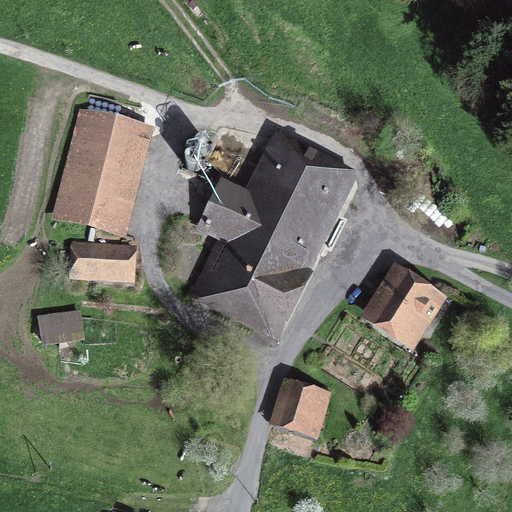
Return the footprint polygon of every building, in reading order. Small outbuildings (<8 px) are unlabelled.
[(79,117),(55,219),(75,224),(119,235),(143,133),(79,117)] [(345,171),(283,139),(246,210),(216,195),(199,232),(229,247),(208,292),(270,322),(345,171)] [(71,272),(135,278),(138,249),(74,243),(71,272)] [(366,319),(412,348),(441,302),(396,273),(366,319)] [(82,339),(78,315),(41,319),(44,344),(82,339)] [(285,388),(275,430),(312,439),(322,395),(285,388)]
